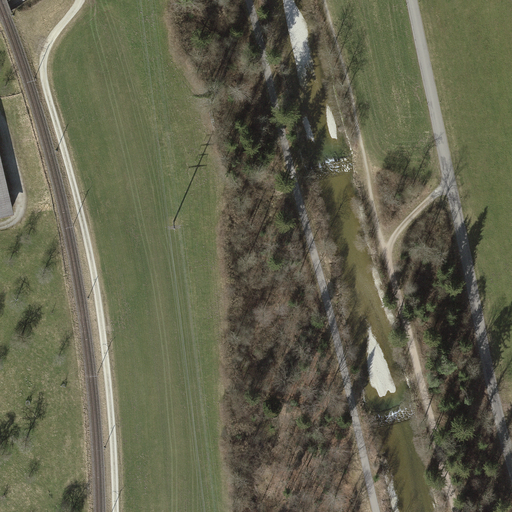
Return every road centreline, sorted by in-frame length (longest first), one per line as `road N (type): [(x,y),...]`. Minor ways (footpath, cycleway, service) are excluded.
road 1 (track): [(111,511),(98,308),(43,75),(45,53),(80,0)]
road 2 (track): [(455,511),(324,0)]
road 3 (track): [(247,0),(377,511)]
road 4 (unclassified): [(511,461),(412,0)]
road 5 (track): [(0,227),(19,216),(23,197),(0,118)]
